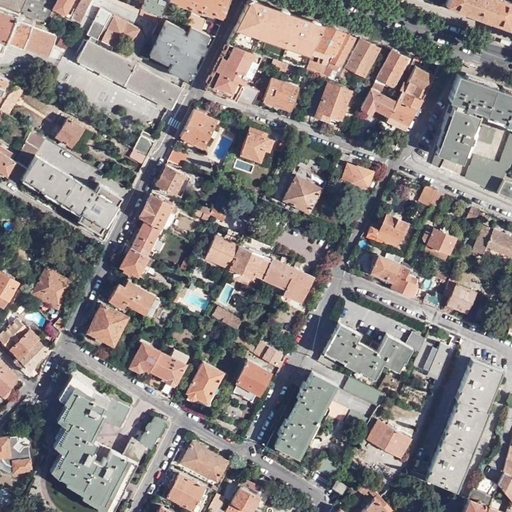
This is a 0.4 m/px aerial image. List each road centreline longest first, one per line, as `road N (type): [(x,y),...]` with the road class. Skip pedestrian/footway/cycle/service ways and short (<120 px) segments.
road 1 (residential): [(188,88),(394,160)]
road 2 (residential): [(335,270),(246,452)]
road 3 (residential): [(511,348),(335,270)]
road 4 (residential): [(111,249),(188,88)]
road 5 (residential): [(180,416),(63,341)]
road 6 (residential): [(462,43),(394,160)]
road 7 (secondary): [(462,43),(340,0)]
road 8 (residential): [(394,160),(511,211)]
road 9 (residential): [(2,183),(111,249)]
road 10 (residential): [(394,160),(335,270)]
